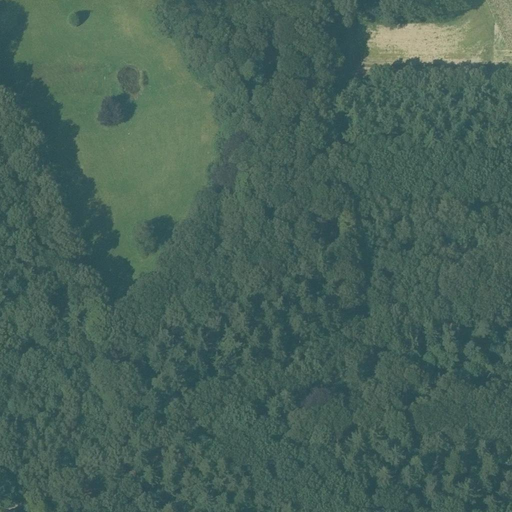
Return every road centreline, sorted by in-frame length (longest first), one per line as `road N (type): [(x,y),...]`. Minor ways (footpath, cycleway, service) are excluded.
road 1 (track): [(6,511),(356,351)]
road 2 (track): [(356,351),(511,280)]
